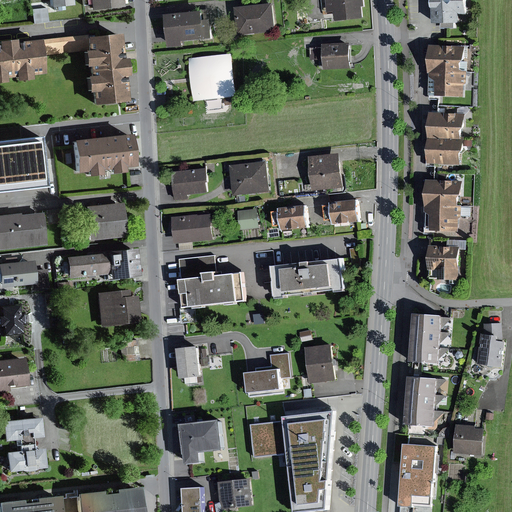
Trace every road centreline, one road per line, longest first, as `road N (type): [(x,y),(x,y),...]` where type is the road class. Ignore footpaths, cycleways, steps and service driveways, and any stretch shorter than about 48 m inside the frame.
road 1 (primary): [(384,0),(390,193),(367,511)]
road 2 (residential): [(138,0),(166,511)]
